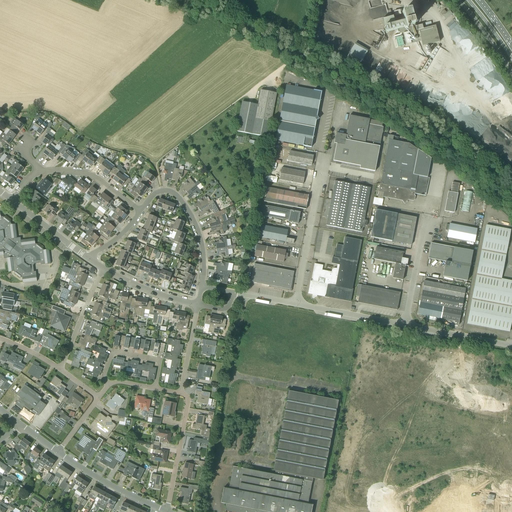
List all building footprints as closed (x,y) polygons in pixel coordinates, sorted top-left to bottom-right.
[(382,20),(384,27),(386,33),(398,29),(400,34),(403,34),(406,45),(421,41),(422,46),(440,42),(435,26),(429,27),(429,25),(423,27),(422,25),(415,27),(414,25),(415,25),(411,10),(402,12),(405,22),(395,24),(393,17),(382,20)] [(450,29),(458,24),(454,18),(446,24),(450,29)] [(363,60),(368,48),(354,42),(349,53),(363,60)] [(286,85),(276,140),(311,147),(322,92),(286,85)] [(250,125),(270,129),(277,93),(261,90),(258,105),(254,104),(250,125)] [(270,129),(250,125),(254,104),(242,102),(237,131),(268,137),(270,129)] [(375,172),(381,142),(384,127),(369,124),(370,119),(350,116),(346,135),(336,133),(334,143),(337,144),(333,161),(336,162),(341,163),(360,166),(360,169),(375,172)] [(12,124),(10,127),(15,131),(17,128),(20,130),(24,125),(14,118),(11,123),(12,124)] [(32,128),(36,132),(42,125),(37,121),(32,128)] [(44,122),(42,125),(36,132),(41,135),(46,128),(45,128),(46,127),(47,125),(44,122)] [(10,131),(6,135),(12,140),(16,135),(14,133),(15,131),(10,127),(8,129),(10,131)] [(46,146),(47,144),(51,139),(54,136),(50,132),(52,130),(49,128),(49,129),(45,133),(47,135),(41,142),(46,146)] [(0,139),(0,142),(4,145),(6,143),(9,145),(12,140),(6,135),(3,133),(0,135),(0,138),(1,139),(0,139)] [(429,178),(428,178),(431,158),(409,144),(393,140),(394,136),(388,135),(384,155),(386,155),(381,184),(380,184),(378,199),(383,200),(383,197),(384,197),(384,196),(401,200),(404,203),(407,202),(406,201),(408,199),(409,200),(410,199),(411,200),(411,201),(412,200),(413,201),(415,200),(414,200),(414,199),(415,198),(414,197),(415,196),(414,195),(415,194),(426,196),(429,178)] [(57,145),(53,150),(48,157),(52,160),(57,153),(60,149),(62,151),(66,146),(64,144),(61,147),(57,145)] [(62,157),(67,160),(75,149),(66,145),(66,146),(62,151),(60,153),(63,156),(62,157)] [(43,153),(48,157),(53,150),(49,146),(43,153)] [(82,155),(79,153),(75,150),(75,149),(67,160),(71,163),(72,162),(75,164),(78,160),(82,155)] [(87,164),(92,157),(94,155),(86,149),(82,155),(78,160),(81,162),(82,160),(87,164)] [(313,156),(290,151),(288,161),(311,165),(313,156)] [(98,158),(94,155),(92,157),(87,164),(91,167),(96,161),(98,163),(102,158),(99,156),(98,158)] [(98,169),(103,172),(108,165),(104,162),(105,160),(102,158),(98,163),(101,165),(98,169)] [(11,166),(14,169),(20,173),(24,168),(14,161),(11,166)] [(168,179),(171,180),(174,168),(176,169),(176,166),(173,166),(173,165),(165,163),(163,174),(165,174),(164,176),(169,177),(168,179)] [(110,172),(113,174),(117,169),(114,167),(113,168),(108,165),(103,172),(107,176),(110,172)] [(120,165),(117,169),(113,174),(115,176),(113,180),(117,183),(123,176),(126,172),(121,169),(123,167),(120,165)] [(183,170),(176,169),(174,168),(171,180),(174,180),(175,179),(179,180),(179,177),(181,178),(183,170)] [(303,184),(305,172),(282,168),(279,180),(303,184)] [(16,178),(20,173),(14,169),(10,173),(9,172),(7,174),(9,176),(12,179),(14,176),(16,178)] [(1,178),(5,181),(11,185),(15,180),(12,179),(9,176),(7,174),(5,173),(1,178)] [(143,176),(141,179),(146,183),(148,180),(152,183),(155,178),(148,173),(145,177),(143,176)] [(264,181),(276,183),(278,177),(266,175),(264,181)] [(123,176),(117,183),(121,187),(124,183),(127,185),(131,180),(128,178),(127,179),(123,176)] [(49,188),(52,184),(54,184),(57,185),(59,180),(56,178),(50,178),(48,181),(45,179),(41,184),(40,183),(36,188),(45,195),(50,189),(49,188)] [(59,186),(68,193),(75,183),(69,178),(66,181),(64,179),(59,186)] [(146,183),(141,179),(139,178),(134,185),(137,187),(144,193),(148,188),(146,187),(148,185),(146,183)] [(185,190),(187,193),(196,185),(197,187),(199,185),(196,182),(195,184),(190,178),(184,183),(185,185),(183,186),(186,189),(185,190)] [(86,185),(80,180),(75,187),(84,194),(90,186),(87,184),(86,185)] [(335,181),(331,200),(326,199),(323,217),(328,218),(326,225),(362,232),(363,227),(364,227),(365,226),(366,226),(367,221),(364,220),(370,188),(335,181)] [(144,193),(137,187),(134,185),(131,190),(132,191),(130,194),(135,197),(137,195),(141,197),(144,193)] [(202,192),(197,187),(196,185),(187,193),(189,195),(190,194),(193,197),(194,195),(196,197),(202,192)] [(92,202),(96,197),(93,195),(97,191),(92,187),(87,194),(91,197),(89,200),(92,202)] [(264,201),(306,209),(306,210),(309,196),(267,187),(264,201)] [(29,194),(31,196),(29,199),(35,205),(42,196),(33,189),(29,194)] [(466,190),(462,211),(469,212),(473,191),(466,190)] [(454,213),(458,193),(448,192),(445,211),(454,213)] [(98,199),(96,197),(92,202),(94,204),(97,200),(102,203),(107,196),(103,193),(98,199)] [(106,212),(109,209),(111,206),(108,204),(111,200),(107,196),(102,203),(99,206),(106,212)] [(198,207),(199,210),(209,204),(210,205),(212,204),(210,201),(208,202),(205,196),(198,200),(199,202),(197,203),(199,206),(198,207)] [(159,208),(162,209),(165,201),(160,199),(155,211),(157,211),(159,208)] [(212,204),(210,205),(209,204),(199,210),(201,212),(202,212),(204,215),(206,214),(207,215),(213,212),(214,214),(215,214),(219,212),(212,200),(210,201),(212,204)] [(170,203),(165,201),(162,209),(165,210),(164,214),(165,215),(170,203)] [(170,203),(165,215),(167,215),(169,212),(172,213),(175,205),(170,203)] [(52,207),(49,205),(44,211),(49,215),(51,213),(54,216),(58,211),(53,206),(52,207)] [(116,209),(111,206),(109,209),(114,213),(117,215),(123,220),(127,215),(123,212),(125,209),(120,205),(118,208),(116,209)] [(265,216),(288,221),(289,221),(288,222),(298,224),(300,212),(267,206),(265,216)] [(65,224),(70,218),(75,210),(73,208),(65,217),(60,213),(55,219),(61,224),(62,222),(65,224)] [(225,210),(223,210),(219,212),(215,214),(216,216),(211,218),(211,220),(209,221),(211,225),(209,225),(210,228),(221,225),(222,226),(224,226),(223,222),(225,221),(225,223),(232,221),(231,218),(228,219),(226,214),(228,213),(226,210),(225,210)] [(373,223),(414,231),(417,218),(376,210),(373,223)] [(4,259),(8,258),(10,272),(14,272),(15,272),(15,273),(21,278),(21,277),(22,278),(23,282),(37,280),(36,272),(34,272),(33,267),(33,265),(34,263),(36,263),(36,264),(41,263),(41,265),(50,264),(48,250),(44,250),(43,250),(43,249),(37,244),(36,245),(35,244),(35,240),(21,242),(20,238),(16,238),(14,224),(12,225),(10,223),(11,222),(4,217),(3,218),(1,216),(0,214),(0,213),(0,254),(3,254),(4,259)] [(109,216),(107,218),(112,222),(114,220),(120,224),(123,220),(117,215),(114,213),(111,217),(109,216)] [(149,215),(147,220),(155,223),(156,220),(160,221),(161,219),(149,215)] [(108,223),(105,227),(111,232),(115,228),(111,225),(112,222),(107,218),(105,221),(108,223)] [(175,223),(171,221),(171,223),(183,227),(185,222),(176,219),(175,223)] [(147,220),(145,225),(157,229),(158,228),(154,226),(155,223),(147,220)] [(66,228),(71,232),(74,229),(77,231),(81,225),(76,221),(74,224),(71,221),(66,228)] [(181,233),(181,232),(183,227),(171,223),(170,225),(174,226),(172,230),(173,230),(177,231),(181,233)] [(411,245),(414,231),(373,223),(371,237),(411,245)] [(477,229),(450,224),(447,238),(475,243),(477,229)] [(111,232),(105,227),(102,225),(99,230),(108,237),(111,232)] [(145,225),(143,230),(149,232),(151,233),(152,230),(156,231),(157,229),(145,225)] [(223,229),(222,226),(221,225),(210,228),(211,231),(213,231),(214,235),(216,234),(217,236),(224,234),(224,232),(225,232),(225,231),(225,230),(224,229),(223,229)] [(294,244),(294,240),(286,238),(288,230),(260,225),(258,237),(294,244)] [(486,225),(467,324),(510,332),(511,318),(511,281),(501,279),(511,230),(486,225)] [(95,234),(97,232),(92,228),(88,226),(86,228),(89,230),(85,234),(86,235),(95,242),(99,237),(95,234)] [(153,234),(151,233),(149,232),(143,230),(141,229),(139,234),(147,237),(148,234),(152,236),(153,234)] [(176,233),(175,236),(183,239),(185,234),(181,232),(181,233),(177,231),(173,230),(173,232),(176,233)] [(146,240),(147,237),(139,234),(137,239),(149,244),(149,242),(146,240)] [(92,246),(95,242),(86,235),(81,242),(86,245),(88,243),(92,246)] [(170,238),(170,240),(174,242),(178,243),(181,244),(183,239),(175,236),(174,239),(170,238)] [(216,246),(216,250),(228,248),(228,250),(230,250),(230,246),(227,246),(226,236),(222,237),(223,239),(219,240),(219,242),(217,242),(217,246),(216,246)] [(337,265),(337,269),(335,269),(334,269),(333,269),(332,270),(332,271),(331,272),(322,270),(323,265),(314,264),(309,294),(313,295),(312,298),(314,298),(317,296),(317,295),(325,297),(324,297),(329,298),(350,302),(362,241),(345,237),(343,246),(337,244),(334,258),(332,257),(331,264),(337,265)] [(174,242),(170,240),(168,239),(167,241),(177,245),(176,248),(184,251),(186,246),(181,244),(178,243),(174,242)] [(128,241),(126,246),(134,249),(135,246),(139,247),(139,245),(128,241)] [(431,243),(428,258),(446,262),(443,277),(467,281),(473,251),(431,243)] [(286,250),(257,245),(254,256),(284,262),(286,250)] [(133,252),(134,249),(126,246),(124,251),(130,253),(129,253),(135,256),(136,254),(133,252)] [(403,252),(376,247),(374,259),(395,263),(393,278),(403,280),(405,266),(406,266),(406,265),(407,265),(408,259),(402,258),(403,252)] [(170,252),(178,255),(182,256),(184,251),(176,248),(175,251),(171,250),(170,252)] [(228,250),(228,248),(216,250),(217,253),(218,252),(218,256),(221,256),(221,258),(229,257),(228,250)] [(122,250),(120,255),(131,260),(132,258),(128,256),(129,253),(130,253),(124,251),(122,250)] [(120,255),(118,260),(126,263),(127,260),(131,261),(131,260),(120,255)] [(143,272),(147,264),(143,263),(145,259),(143,258),(138,270),(143,272)] [(126,263),(118,260),(116,265),(127,270),(128,268),(124,266),(126,263)] [(151,268),(152,265),(153,262),(151,262),(150,265),(147,264),(143,272),(148,274),(149,274),(151,268)] [(216,267),(216,270),(227,272),(226,274),(229,275),(229,271),(227,271),(229,263),(221,262),(221,264),(218,263),(218,268),(216,267)] [(294,272),(254,264),(251,282),(290,290),(294,272)] [(87,271),(80,268),(81,266),(78,265),(75,271),(70,269),(68,274),(85,281),(87,277),(85,276),(87,271)] [(153,278),(156,270),(153,269),(154,265),(152,265),(151,268),(149,274),(148,274),(148,276),(153,278)] [(157,266),(156,270),(153,278),(158,280),(159,278),(161,272),(162,269),(160,268),(161,267),(157,266)] [(159,278),(164,280),(167,272),(168,269),(165,268),(165,267),(163,266),(162,269),(161,272),(159,278)] [(167,272),(164,280),(169,282),(173,270),(171,270),(170,273),(167,272)] [(225,281),(226,274),(227,272),(216,270),(215,273),(216,274),(216,277),(218,278),(218,280),(222,281),(221,283),(227,284),(228,282),(225,281)] [(74,282),(72,286),(80,289),(82,284),(83,285),(85,281),(68,274),(67,279),(74,282)] [(101,290),(117,296),(119,292),(112,289),(114,284),(106,281),(104,286),(102,285),(101,290)] [(466,289),(424,281),(418,314),(459,322),(466,289)] [(63,288),(61,293),(78,299),(79,295),(78,294),(80,289),(72,286),(70,285),(68,290),(63,288)] [(397,310),(401,293),(361,285),(358,303),(397,310)] [(99,300),(107,303),(108,298),(116,301),(117,296),(101,290),(99,294),(101,295),(99,300)] [(14,294),(4,292),(3,292),(2,297),(3,297),(3,299),(2,299),(2,304),(4,304),(3,309),(12,311),(12,306),(14,306),(15,301),(13,301),(13,299),(14,299),(14,294)] [(76,304),(78,299),(61,293),(59,297),(66,300),(64,305),(72,308),(74,303),(76,304)] [(130,309),(130,307),(130,305),(132,298),(132,297),(127,295),(127,294),(122,293),(119,310),(124,311),(125,308),(130,309)] [(133,315),(138,316),(142,298),(137,298),(137,299),(132,298),(130,305),(130,307),(135,307),(133,315)] [(146,299),(142,298),(138,316),(143,317),(144,314),(149,315),(149,310),(150,310),(151,306),(152,302),(146,301),(146,299)] [(95,304),(93,308),(110,315),(112,310),(105,307),(107,303),(99,300),(97,305),(95,304)] [(58,329),(59,327),(65,330),(70,318),(64,315),(66,311),(53,306),(51,309),(58,312),(55,318),(54,317),(51,324),(54,326),(53,327),(58,329)] [(156,307),(151,306),(150,310),(149,310),(149,315),(148,318),(153,319),(152,323),(157,324),(161,307),(156,306),(156,307)] [(168,321),(168,320),(168,319),(170,312),(170,310),(165,309),(165,308),(161,307),(157,324),(162,325),(163,320),(168,321)] [(101,317),(104,318),(108,320),(110,315),(93,308),(92,313),(93,313),(91,318),(99,321),(101,317)] [(2,313),(0,312),(0,313),(0,327),(7,330),(10,322),(11,323),(12,321),(16,322),(18,317),(19,318),(20,315),(10,312),(3,310),(2,313)] [(175,313),(170,312),(168,319),(168,320),(173,321),(171,329),(176,330),(180,312),(175,311),(175,313)] [(180,312),(176,330),(181,331),(183,323),(188,324),(190,316),(184,315),(184,313),(180,312)] [(208,333),(213,334),(217,316),(212,315),(212,317),(206,316),(205,324),(210,325),(208,333)] [(221,317),(217,316),(213,334),(218,335),(220,327),(225,328),(226,320),(221,319),(221,317)] [(90,337),(93,329),(100,332),(103,326),(93,322),(91,325),(86,323),(83,331),(85,331),(84,334),(87,336),(87,335),(90,337)] [(36,331),(24,326),(22,325),(18,334),(23,336),(23,335),(30,338),(31,336),(34,337),(37,331),(36,331)] [(43,345),(50,349),(52,347),(55,348),(59,341),(48,334),(49,331),(45,329),(42,335),(47,339),(43,345)] [(85,350),(85,348),(88,342),(94,345),(95,345),(97,339),(90,337),(87,335),(87,336),(86,339),(81,337),(78,344),(80,345),(78,348),(81,349),(85,350)] [(125,338),(126,338),(126,337),(120,335),(120,337),(115,336),(114,346),(118,347),(119,345),(124,346),(125,338)] [(135,340),(136,338),(130,337),(130,339),(126,338),(125,338),(124,346),(123,348),(128,349),(128,347),(134,348),(135,340)] [(143,350),(143,352),(148,353),(148,351),(153,352),(155,343),(155,342),(155,340),(146,338),(145,340),(145,342),(143,350)] [(134,348),(133,350),(138,351),(138,349),(143,350),(145,342),(145,340),(140,339),(140,340),(135,340),(134,348)] [(173,355),(176,355),(179,356),(180,353),(182,353),(183,345),(178,344),(179,341),(168,339),(167,345),(175,346),(173,355)] [(210,357),(210,356),(212,347),(215,348),(216,342),(202,339),(201,344),(203,345),(201,354),(206,355),(206,356),(210,357)] [(153,352),(153,354),(158,354),(158,352),(163,353),(165,344),(160,343),(159,344),(155,343),(153,352)] [(97,358),(96,361),(96,362),(99,363),(102,364),(103,361),(105,362),(108,354),(103,353),(105,349),(95,345),(94,345),(92,351),(99,354),(97,358)] [(89,359),(92,353),(85,350),(81,349),(80,352),(75,350),(72,358),(74,359),(73,362),(74,362),(73,366),(79,368),(80,364),(79,364),(82,356),(89,359)] [(6,360),(14,364),(13,366),(13,367),(22,371),(26,366),(19,362),(19,361),(21,362),(23,358),(12,353),(10,356),(5,354),(4,353),(1,360),(6,363),(6,362),(6,360)] [(172,361),(170,369),(173,370),(176,370),(177,367),(179,368),(181,360),(176,359),(176,355),(173,355),(165,353),(164,359),(172,361)] [(127,364),(124,364),(125,359),(117,357),(116,359),(113,359),(112,365),(120,367),(119,374),(125,375),(127,368),(126,368),(127,364)] [(96,361),(89,359),(87,365),(94,367),(92,372),(90,372),(90,373),(87,372),(87,374),(97,378),(98,375),(100,376),(103,368),(98,366),(99,363),(96,362),(96,361)] [(128,361),(127,364),(126,368),(127,368),(135,369),(133,377),(140,378),(141,371),(142,367),(141,367),(138,367),(139,362),(131,360),(131,362),(128,361)] [(142,364),(141,367),(142,367),(141,371),(149,372),(148,380),(154,381),(156,370),(152,369),(153,364),(145,363),(145,365),(142,364)] [(33,364),(28,373),(39,379),(44,370),(38,366),(37,367),(33,364)] [(206,365),(205,365),(204,366),(199,365),(196,379),(204,381),(205,378),(209,379),(212,367),(206,365)] [(173,373),(173,370),(170,369),(163,368),(161,374),(169,375),(167,384),(174,385),(174,382),(176,382),(178,374),(173,373)] [(11,386),(7,383),(8,382),(4,378),(3,379),(0,377),(0,389),(2,391),(3,390),(5,388),(7,390),(11,386)] [(55,377),(50,383),(58,389),(56,393),(60,396),(66,387),(61,383),(62,382),(55,377)] [(41,388),(42,385),(46,380),(43,378),(39,383),(37,382),(36,384),(41,388)] [(25,385),(17,395),(20,398),(15,405),(22,409),(25,406),(30,410),(30,411),(38,416),(46,405),(40,401),(42,398),(25,385)] [(208,405),(209,399),(210,393),(196,390),(195,394),(198,395),(197,403),(201,404),(201,407),(205,408),(205,405),(208,405)] [(312,482),(313,478),(323,480),(338,401),(288,391),(273,470),(275,471),(275,475),(233,466),(229,489),(224,488),(221,503),(226,504),(225,511),(228,511),(311,511),(313,505),(308,504),(312,482)] [(73,392),(68,400),(66,402),(70,405),(72,402),(79,407),(82,403),(84,400),(73,392)] [(106,405),(114,410),(117,405),(118,406),(123,400),(116,394),(111,400),(106,405)] [(154,408),(149,407),(150,400),(141,399),(141,397),(136,396),(134,408),(142,409),(141,410),(148,412),(149,413),(148,418),(152,418),(154,408)] [(165,402),(163,410),(162,415),(175,417),(176,413),(174,412),(176,404),(165,402)] [(125,418),(126,414),(127,411),(119,410),(118,413),(117,416),(125,418)] [(59,419),(65,423),(69,418),(63,414),(59,419)] [(100,414),(95,420),(111,432),(116,425),(109,421),(110,419),(108,417),(107,419),(100,414)] [(201,436),(203,436),(209,437),(210,433),(205,432),(206,426),(203,426),(205,416),(197,415),(195,425),(193,424),(192,429),(198,430),(200,431),(200,430),(202,431),(201,436)] [(66,424),(65,423),(59,419),(57,417),(54,422),(50,428),(56,433),(60,427),(63,429),(66,424)] [(107,438),(111,432),(95,420),(91,426),(107,438)] [(150,444),(151,444),(153,445),(159,446),(160,443),(163,443),(163,442),(166,443),(166,444),(167,444),(167,443),(169,444),(172,432),(157,430),(156,436),(160,437),(159,443),(151,441),(150,444)] [(196,454),(198,443),(208,445),(209,437),(203,436),(202,439),(194,438),(194,441),(189,440),(187,448),(188,448),(187,452),(196,454)] [(17,443),(17,444),(14,447),(18,452),(21,450),(22,449),(25,451),(26,449),(30,444),(23,438),(21,441),(21,440),(17,443)] [(91,442),(89,440),(86,439),(85,441),(81,439),(80,441),(80,440),(75,447),(76,448),(77,447),(85,452),(84,453),(88,456),(93,449),(96,451),(103,440),(99,438),(95,443),(92,441),(91,442)] [(161,450),(161,451),(159,450),(159,446),(153,445),(151,444),(150,449),(153,450),(152,454),(151,460),(164,462),(163,462),(164,458),(167,459),(168,452),(161,450)] [(29,452),(27,455),(25,458),(28,460),(30,456),(35,460),(37,457),(41,452),(35,448),(31,453),(29,452)] [(127,454),(118,449),(112,460),(105,456),(106,453),(102,450),(98,457),(101,458),(99,462),(103,464),(108,466),(108,467),(113,470),(118,460),(122,463),(127,454)] [(13,450),(11,452),(10,451),(3,456),(9,463),(8,464),(7,464),(11,467),(15,464),(12,461),(18,456),(13,450)] [(43,468),(45,464),(50,458),(44,454),(40,461),(38,459),(33,467),(36,470),(39,465),(40,466),(43,468)] [(55,462),(50,458),(45,464),(43,468),(48,472),(55,462)] [(187,479),(191,479),(193,465),(185,463),(184,471),(183,478),(186,478),(186,479),(187,479)] [(32,470),(28,465),(23,469),(28,476),(32,470)] [(139,481),(144,470),(140,467),(138,470),(135,469),(128,465),(123,475),(126,477),(128,474),(132,476),(131,477),(139,481)] [(62,476),(67,469),(61,466),(57,472),(62,476)] [(72,473),(67,469),(62,476),(65,478),(59,487),(64,490),(68,485),(65,483),(72,473)] [(162,476),(156,475),(152,474),(151,481),(152,481),(151,488),(154,489),(153,489),(160,490),(162,483),(160,483),(162,476)] [(13,484),(14,482),(9,478),(3,477),(2,480),(0,479),(0,490),(2,491),(4,481),(13,484)] [(79,487),(83,480),(78,477),(71,487),(73,488),(75,485),(79,487)] [(83,480),(79,487),(76,490),(82,494),(88,484),(83,480)] [(460,486),(460,511),(511,511),(511,509),(505,510),(506,511),(500,511),(501,511),(493,511),(480,511),(480,486),(460,486)] [(97,497),(100,490),(94,487),(89,498),(95,501),(97,497)] [(192,494),(192,490),(180,487),(180,492),(182,492),(180,503),(184,504),(185,501),(189,502),(191,494),(192,494)] [(102,500),(106,493),(100,490),(97,497),(99,499),(97,502),(98,503),(96,506),(98,508),(100,504),(102,500)] [(112,496),(106,493),(102,500),(108,503),(112,496)] [(31,501),(40,507),(43,502),(34,496),(31,501)] [(112,496),(108,503),(111,505),(109,509),(112,510),(117,500),(112,496)] [(126,511),(129,505),(123,503),(119,511),(126,511)]
